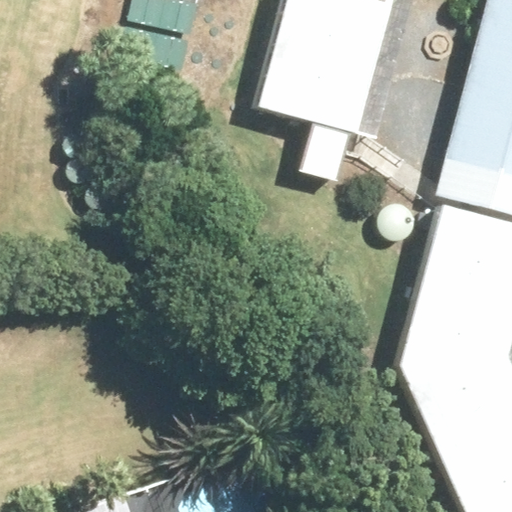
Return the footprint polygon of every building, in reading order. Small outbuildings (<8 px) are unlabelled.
[(274,0),(339,17),(343,0),(274,0)] [(511,0),(469,0),(399,215),(497,247),(511,202),(511,0)] [(242,30),(210,141),(314,171),(346,60),(242,30)] [(361,393),(417,511),(511,511),(511,476),(460,373),(484,266),(394,244),(361,393)] [(95,511),(124,511),(121,503),(95,511)]
